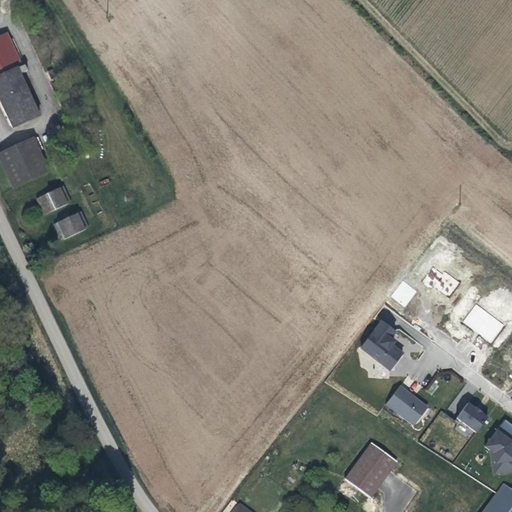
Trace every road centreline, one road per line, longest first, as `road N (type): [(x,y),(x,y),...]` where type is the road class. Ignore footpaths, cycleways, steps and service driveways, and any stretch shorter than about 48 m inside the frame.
road 1 (tertiary): [(151,511),(0,217)]
road 2 (track): [(511,140),(462,103),(361,0)]
road 3 (unclassified): [(511,403),(397,319)]
